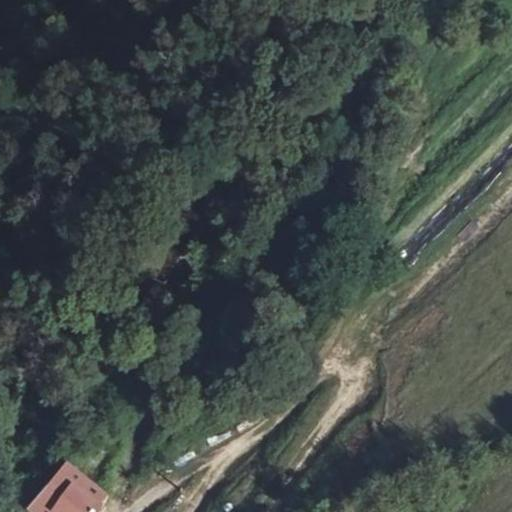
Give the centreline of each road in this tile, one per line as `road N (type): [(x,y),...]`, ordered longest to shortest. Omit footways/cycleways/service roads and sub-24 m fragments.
road 1 (track): [(136,511),(303,394),(326,369),(421,66)]
road 2 (track): [(322,511),(511,441)]
